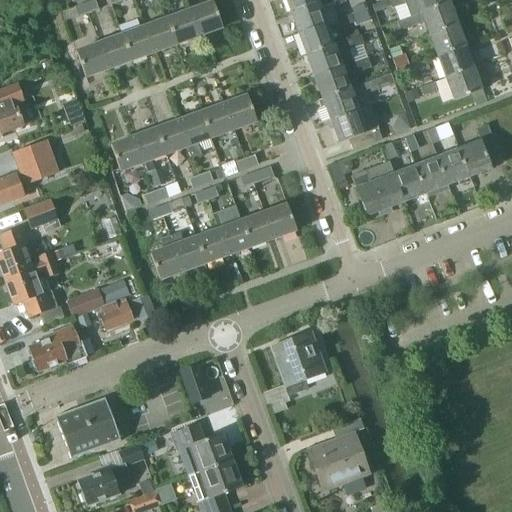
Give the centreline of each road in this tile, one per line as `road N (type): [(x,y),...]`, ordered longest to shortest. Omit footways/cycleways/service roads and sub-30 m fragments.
road 1 (residential): [(252,0),(357,279)]
road 2 (residential): [(0,409),(224,329)]
road 3 (residential): [(291,511),(224,329)]
road 4 (residential): [(357,279),(511,222)]
road 5 (residential): [(224,329),(357,279)]
